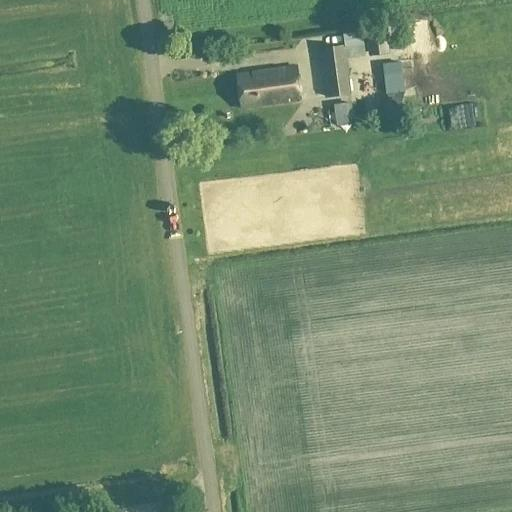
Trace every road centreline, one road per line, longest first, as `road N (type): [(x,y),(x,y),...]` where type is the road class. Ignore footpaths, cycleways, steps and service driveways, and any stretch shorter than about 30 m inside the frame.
road 1 (unclassified): [(212,511),(140,0)]
road 2 (track): [(208,487),(31,511)]
